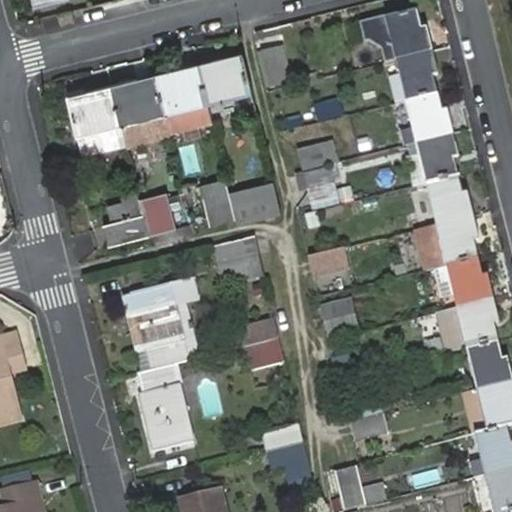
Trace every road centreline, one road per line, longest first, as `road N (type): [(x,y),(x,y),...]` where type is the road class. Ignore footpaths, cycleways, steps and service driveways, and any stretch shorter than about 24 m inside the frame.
road 1 (residential): [(51,260),(115,511)]
road 2 (residential): [(251,0),(0,62)]
road 3 (residential): [(0,62),(51,260)]
road 4 (residential): [(511,144),(473,0)]
